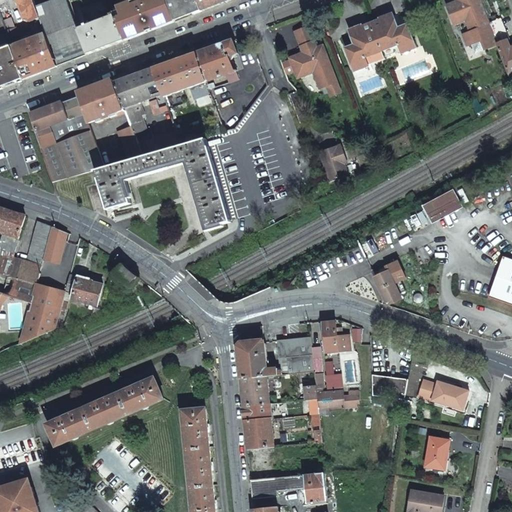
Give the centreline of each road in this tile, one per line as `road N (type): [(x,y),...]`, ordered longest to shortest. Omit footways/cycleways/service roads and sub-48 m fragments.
road 1 (secondary): [(0,106),(285,0)]
road 2 (residential): [(219,324),(275,309),(344,306),(505,364)]
road 3 (residential): [(0,192),(122,244),(219,324)]
road 4 (residential): [(219,324),(239,511)]
road 5 (unknown): [(314,304),(347,266),(459,215)]
road 6 (residential): [(505,364),(477,511)]
